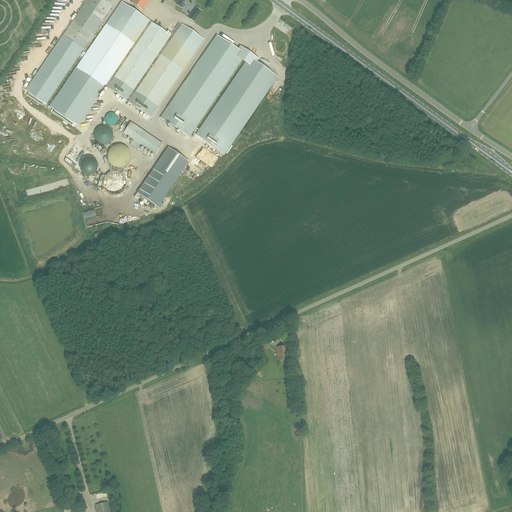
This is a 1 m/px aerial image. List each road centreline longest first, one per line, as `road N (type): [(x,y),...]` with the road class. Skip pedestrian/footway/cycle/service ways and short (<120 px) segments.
road 1 (unclassified): [(0,448),(511,215)]
road 2 (unknown): [(79,0),(17,89),(76,138),(90,133),(108,104),(154,124),(214,30),(255,32),(280,4)]
road 3 (primary): [(511,172),(274,0)]
road 4 (unclassified): [(469,128),(300,0)]
